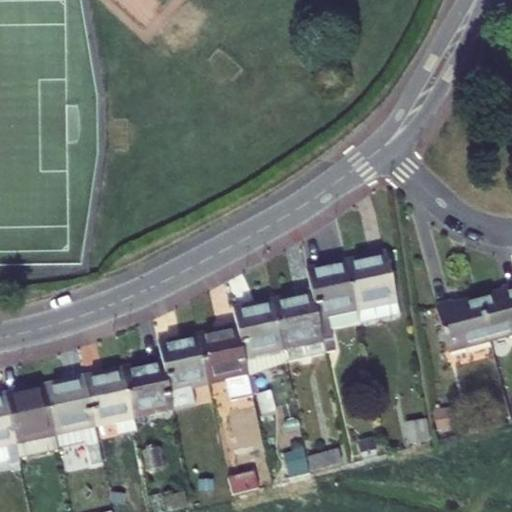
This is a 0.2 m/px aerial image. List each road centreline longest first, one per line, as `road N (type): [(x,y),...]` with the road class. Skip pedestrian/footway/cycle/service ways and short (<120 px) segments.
road 1 (residential): [(0,337),(116,304),(172,277),(302,206),(381,149)]
road 2 (residential): [(381,149),(425,99),(476,0)]
road 3 (residential): [(381,149),(462,216),(511,232)]
